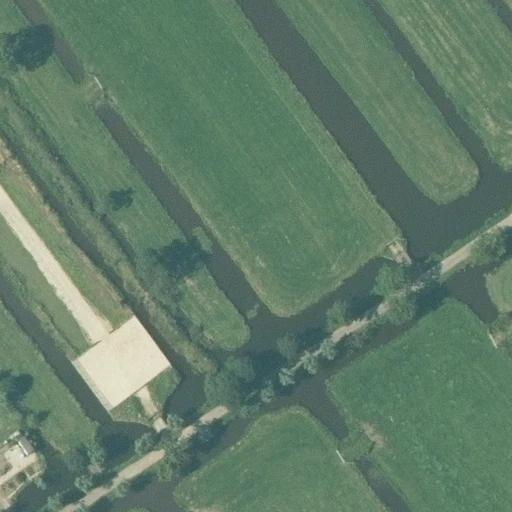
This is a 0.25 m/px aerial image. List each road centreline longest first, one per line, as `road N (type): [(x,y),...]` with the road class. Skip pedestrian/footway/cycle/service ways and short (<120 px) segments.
road 1 (track): [(71,511),(511,223)]
road 2 (track): [(511,324),(318,470)]
